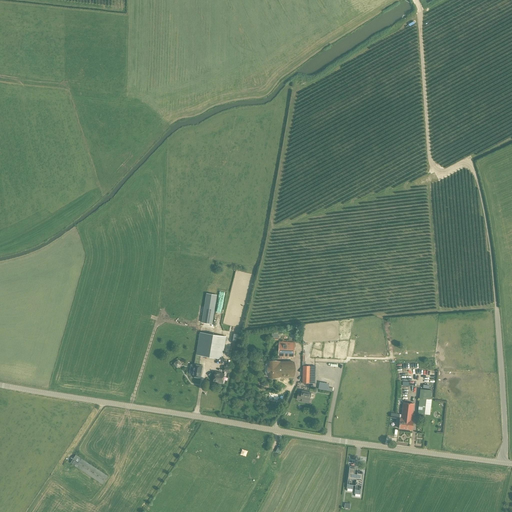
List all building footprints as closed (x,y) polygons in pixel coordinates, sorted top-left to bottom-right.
[(204,308),(201,323),(212,324),(217,295),(206,294),(204,307),(204,308)] [(194,365),(199,365),(200,355),(222,359),(226,337),(200,333),(196,354),(195,362),(194,365)] [(279,342),(278,356),(294,356),(294,342),(279,342)] [(266,369),(266,370),(266,371),(267,371),(267,372),(268,372),(268,376),(268,377),(277,377),(277,375),(278,375),(279,376),(294,376),(294,362),(279,362),(278,363),(277,363),(277,361),(268,361),(268,362),(267,367),(266,367),(266,368),(266,369)] [(194,377),(194,378),(197,378),(197,377),(200,378),(202,366),(199,365),(194,365),(193,365),(191,376),(194,377)] [(221,373),(215,372),(214,375),(213,376),(214,376),(213,381),(222,383),(224,374),(220,374),(221,373)] [(432,390),(420,389),(418,413),(425,414),(427,399),(431,399),(432,390)] [(301,393),(298,393),(296,399),(300,400),(300,398),(302,399),(301,402),(308,403),(310,398),(312,398),(313,397),(314,395),(313,394),(311,393),(301,391),(301,393)] [(269,392),(268,400),(281,402),(282,394),(269,392)] [(400,418),(399,428),(405,429),(408,403),(403,402),(401,418),(400,418)] [(408,403),(405,429),(412,430),(413,419),(414,404),(408,403)] [(71,463),(79,468),(103,484),(108,476),(76,455),(71,463)] [(357,474),(354,474),(355,468),(349,468),(350,466),(349,466),(347,488),(355,489),(354,494),(360,494),(363,474),(357,473),(357,471),(357,474)]
